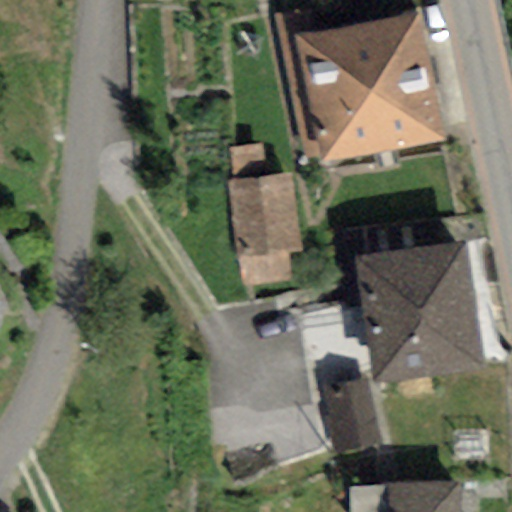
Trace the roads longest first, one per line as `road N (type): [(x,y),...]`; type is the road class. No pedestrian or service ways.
road 1 (unclassified): [(99,0),(80,216),(53,381),(0,464)]
road 2 (tertiary): [(511,209),(467,0)]
